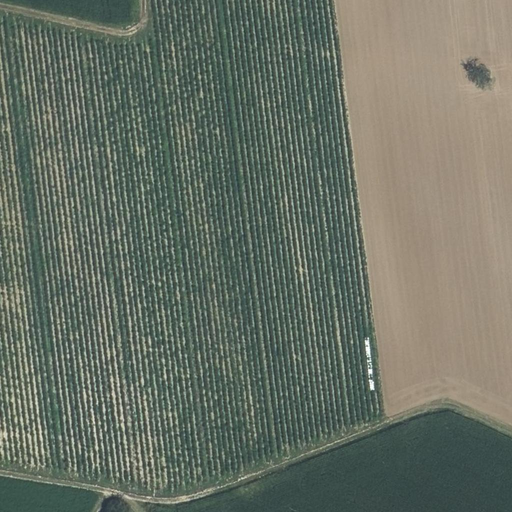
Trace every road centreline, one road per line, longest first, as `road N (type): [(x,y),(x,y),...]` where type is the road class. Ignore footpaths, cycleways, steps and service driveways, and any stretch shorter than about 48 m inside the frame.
road 1 (track): [(511,434),(451,405),(436,406),(220,487),(158,502),(0,474)]
road 2 (track): [(0,11),(123,35),(140,29),(140,0)]
